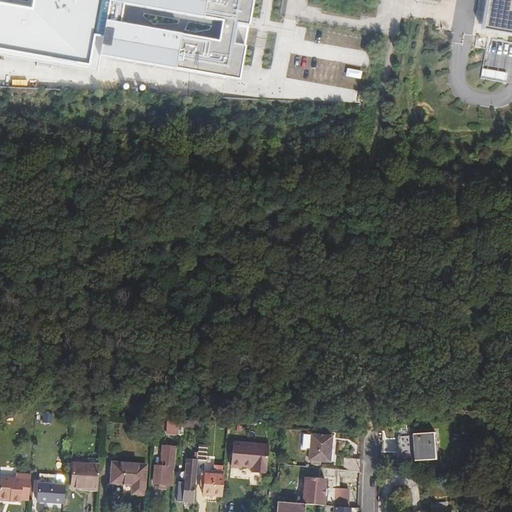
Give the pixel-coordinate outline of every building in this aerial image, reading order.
[(139,60),(239,77),(252,0),(0,0),(0,52),(102,70),(105,54),(139,60)] [(511,0),(486,0),(482,28),(511,33),(511,0)] [(485,68),(483,77),(506,82),(508,73),(485,68)] [(325,437),(306,436),(304,464),(316,465),(317,461),(324,462),(325,437)] [(434,440),(399,443),(400,456),(414,455),(415,468),(436,466),(434,440)] [(263,448),(229,445),(226,469),(236,470),(236,468),(248,469),(247,473),(260,474),(263,448)] [(203,447),(194,446),(193,457),(193,461),(202,461),(203,447)] [(171,450),(160,449),(158,469),(152,469),(151,485),(157,486),(157,489),(162,489),(162,486),(168,487),(171,450)] [(173,503),(189,504),(193,461),(193,457),(183,456),(182,468),(184,468),(183,477),(181,476),(180,491),(174,491),(173,503)] [(356,470),(357,458),(339,457),(339,469),(356,470)] [(93,490),(95,467),(68,465),(66,488),(93,490)] [(141,468),(108,465),(106,484),(128,486),(127,495),(139,496),(141,468)] [(218,497),(221,468),(211,468),(210,470),(204,476),(198,475),(197,486),(201,486),(200,495),(218,497)] [(34,502),(58,504),(60,504),(62,481),(60,481),(51,480),(52,470),(36,469),(34,502)] [(18,481),(0,478),(0,499),(5,500),(5,501),(16,503),(18,481)] [(335,497),(336,479),(317,478),(316,496),(335,497)]
